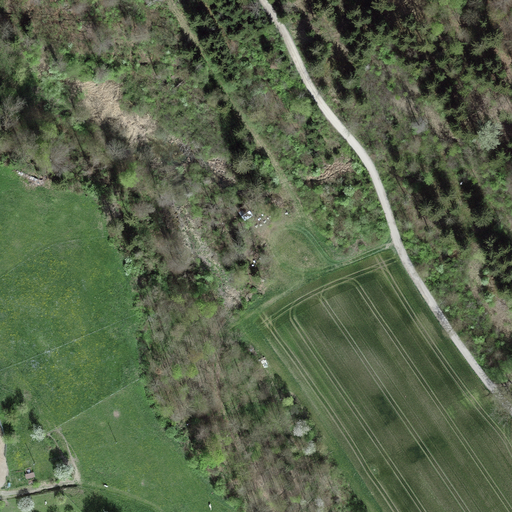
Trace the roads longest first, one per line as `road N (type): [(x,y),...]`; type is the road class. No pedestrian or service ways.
road 1 (track): [(262,0),(308,84),(369,162),(397,241),(434,307),(511,409)]
road 2 (track): [(397,241),(340,262),(220,336),(216,390),(227,434),(273,511)]
road 3 (track): [(169,0),(340,262)]
road 4 (track): [(167,511),(81,481),(0,495)]
